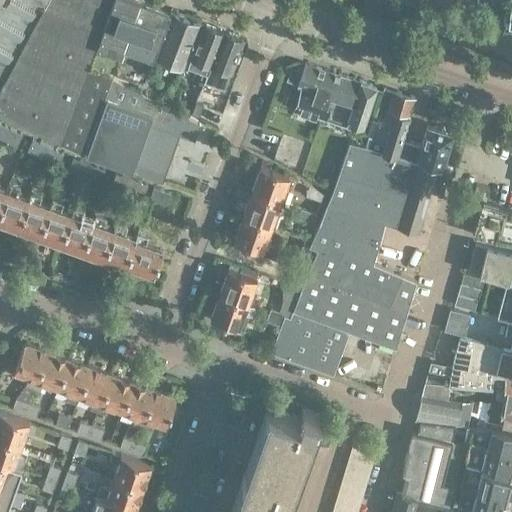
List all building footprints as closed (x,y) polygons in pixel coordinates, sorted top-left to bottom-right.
[(0,86),(0,111),(60,140),(111,0),(47,0),(5,77),(0,86)] [(1,0),(0,2),(0,74),(5,77),(47,0),(1,0)] [(111,0),(60,140),(83,151),(114,69),(112,68),(136,0),(111,0)] [(136,0),(112,68),(114,69),(142,79),(149,61),(168,9),(150,2),(151,0),(136,0)] [(168,9),(149,61),(156,63),(159,55),(184,64),(200,20),(168,9)] [(204,22),(188,65),(203,71),(199,81),(203,83),(223,29),(204,22)] [(203,83),(201,87),(209,90),(212,82),(224,86),(243,37),(223,29),(203,83)] [(327,116),(341,72),(306,61),(298,83),(305,85),(303,91),(299,90),(294,106),(327,116)] [(366,80),(341,72),(327,116),(347,123),(348,119),(363,124),(376,86),(375,86),(372,83),(366,80)] [(113,76),(107,94),(85,153),(162,179),(175,140),(169,138),(172,130),(194,137),(194,139),(195,139),(201,121),(113,76)] [(345,151),(336,177),(425,204),(431,184),(433,177),(435,170),(424,167),(426,159),(418,157),(421,145),(401,138),(416,97),(398,91),(398,92),(385,87),(377,111),(385,114),(383,120),(374,117),(365,143),(349,140),(345,151)] [(421,145),(418,157),(426,159),(424,167),(435,170),(440,171),(451,132),(428,124),(421,144),(421,145)] [(7,125),(1,137),(16,144),(22,132),(7,125)] [(313,141),(282,131),(278,143),(308,155),(313,141)] [(47,145),(32,138),(26,151),(42,158),(47,145)] [(308,155),(278,143),(274,155),(303,171),(308,155)] [(47,145),(42,158),(57,164),(63,152),(47,145)] [(89,162),(73,156),(68,170),(84,175),(89,162)] [(89,162),(84,175),(100,181),(105,167),(89,162)] [(262,163),(252,188),(280,198),(285,200),(290,188),(285,186),(290,173),(262,163)] [(131,178),(115,172),(111,184),(127,190),(131,178)] [(329,196),(325,205),(384,221),(417,230),(425,204),(336,177),(329,196)] [(131,178),(127,190),(143,196),(147,183),(131,178)] [(0,205),(0,219),(17,226),(28,196),(18,192),(21,185),(9,181),(6,188),(0,205)] [(476,182),(472,193),(486,197),(489,186),(476,182)] [(324,193),(309,184),(305,194),(321,200),(324,193)] [(154,185),(149,200),(165,205),(170,191),(154,185)] [(252,188),(243,212),(271,222),(276,224),(281,213),(286,212),(289,203),(280,199),(280,198),(252,188)] [(17,226),(38,234),(49,204),(39,200),(42,193),(31,189),(28,196),(17,226)] [(38,234),(60,242),(71,211),(61,208),(63,200),(52,196),(38,234)] [(511,207),(482,199),(472,232),(511,241),(511,207)] [(60,242),(82,249),(92,219),(82,215),(85,208),(74,204),(71,211),(60,242)] [(325,205),(316,224),(378,241),(384,221),(325,205)] [(297,217),(313,223),(317,213),(301,207),(297,217)] [(82,249),(103,257),(113,227),(104,223),(106,216),(95,212),(92,219),(82,249)] [(243,212),(234,239),(248,244),(249,242),(267,249),(272,236),(267,235),(271,222),(243,212)] [(103,257),(125,265),(126,262),(135,234),(125,231),(127,223),(116,219),(113,227),(103,257)] [(316,224),(311,237),(308,243),(317,247),(342,258),(333,278),(389,302),(401,273),(373,261),(378,241),(316,224)] [(154,271),(158,260),(162,248),(145,242),(148,234),(137,230),(135,234),(126,262),(154,271)] [(304,272),(305,272),(317,247),(308,243),(311,237),(305,235),(299,251),(292,260),(305,270),(304,272)] [(511,249),(475,240),(468,270),(506,279),(511,280),(511,249)] [(301,286),(293,309),(347,329),(395,346),(416,279),(401,273),(389,302),(333,278),(342,258),(317,247),(305,272),(301,286)] [(219,291),(249,302),(253,303),(257,290),(254,289),(258,277),(228,266),(219,291)] [(463,271),(460,282),(480,288),(484,277),(463,271)] [(511,280),(506,279),(498,311),(511,315),(511,314),(511,280)] [(460,282),(457,292),(477,298),(480,288),(460,282)] [(282,301),(279,310),(278,312),(284,314),(290,316),(293,309),(301,286),(300,289),(282,286),(282,301)] [(249,302),(219,291),(211,316),(244,328),(249,314),(245,313),(249,302)] [(477,298),(457,292),(454,303),(474,309),(477,298)] [(270,307),(266,319),(280,324),(284,314),(278,312),(279,310),(270,307)] [(449,308),(447,318),(467,324),(470,313),(449,308)] [(280,324),(270,351),(332,374),(347,329),(293,309),(290,316),(284,314),(280,324)] [(447,318),(444,329),(464,334),(467,324),(447,318)] [(431,358),(425,381),(442,383),(443,375),(449,376),(447,383),(449,384),(492,388),(492,374),(505,376),(511,376),(511,346),(509,345),(459,333),(452,364),(431,358)] [(24,338),(13,369),(28,374),(25,383),(32,386),(47,346),(24,338)] [(47,346),(32,386),(40,388),(43,380),(57,385),(68,354),(47,346)] [(68,354),(57,385),(69,389),(66,399),(75,402),(78,393),(90,362),(68,354)] [(90,362),(78,393),(93,398),(90,406),(97,409),(111,370),(90,362)] [(111,370),(97,409),(104,411),(107,403),(121,408),(132,378),(111,370)] [(495,397),(490,417),(499,419),(511,422),(511,376),(505,376),(504,399),(495,397)] [(132,378),(121,408),(135,413),(132,422),(140,424),(154,386),(132,378)] [(425,381),(422,392),(447,397),(449,384),(447,383),(442,383),(425,381)] [(154,386),(140,424),(147,427),(150,419),(164,424),(175,394),(154,386)] [(447,397),(422,392),(414,419),(420,420),(457,423),(465,424),(466,412),(459,410),(461,400),(447,397)] [(27,400),(15,396),(11,407),(23,411),(27,400)] [(39,405),(27,400),(23,411),(36,415),(39,405)] [(266,404),(227,511),(280,511),(288,491),(289,491),(290,490),(288,489),(300,457),(301,457),(302,455),(301,455),(306,440),(307,440),(314,423),(315,422),(313,421),(314,416),(311,415),(312,410),(319,413),(319,411),(306,407),(303,417),(266,404)] [(0,411),(0,431),(23,439),(24,440),(28,429),(37,432),(40,423),(31,420),(1,409),(0,411)] [(70,416),(58,411),(54,422),(67,426),(70,416)] [(92,424),(79,419),(75,430),(88,434),(92,424)] [(453,439),(457,423),(420,420),(418,429),(412,428),(401,470),(407,471),(401,492),(417,496),(450,504),(452,505),(456,483),(463,442),(453,439)] [(103,428),(92,424),(88,434),(100,438),(103,428)] [(469,440),(466,460),(511,471),(511,428),(467,424),(464,439),(469,440)] [(0,431),(0,454),(23,462),(25,458),(17,455),(23,439),(0,431)] [(61,432),(56,444),(66,447),(70,435),(61,432)] [(355,435),(352,443),(375,450),(379,440),(355,433),(355,435)] [(134,438),(122,434),(118,445),(130,449),(134,438)] [(87,441),(77,438),(73,450),(83,453),(87,441)] [(146,442),(134,438),(130,449),(142,453),(146,442)] [(352,443),(348,455),(372,462),(375,450),(352,443)] [(118,462),(114,473),(144,484),(152,464),(113,450),(110,459),(118,462)] [(0,454),(0,476),(16,482),(23,462),(0,454)] [(348,455),(345,467),(368,474),(372,462),(348,455)] [(511,511),(511,471),(466,460),(458,501),(500,511),(511,511)] [(49,463),(45,475),(56,479),(60,467),(49,463)] [(345,467),(341,479),(364,486),(368,474),(345,467)] [(77,473),(66,469),(62,480),(73,484),(77,473)] [(101,483),(99,490),(137,504),(144,484),(114,473),(109,486),(101,483)] [(45,475),(41,487),(52,490),(56,479),(45,475)] [(0,476),(0,499),(9,503),(16,482),(0,476)] [(341,479),(338,491),(361,498),(364,486),(341,479)] [(73,484),(62,480),(58,493),(69,496),(73,484)] [(99,490),(91,510),(96,511),(134,511),(137,504),(99,490)] [(338,491),(334,503),(357,510),(361,498),(338,491)] [(450,504),(396,491),(390,511),(479,511),(474,511),(473,511),(472,511),(450,506),(450,504)] [(0,499),(0,511),(5,511),(9,503),(0,499)] [(36,502),(32,511),(43,511),(46,505),(36,502)] [(334,503),(331,511),(356,511),(357,510),(334,503)]
